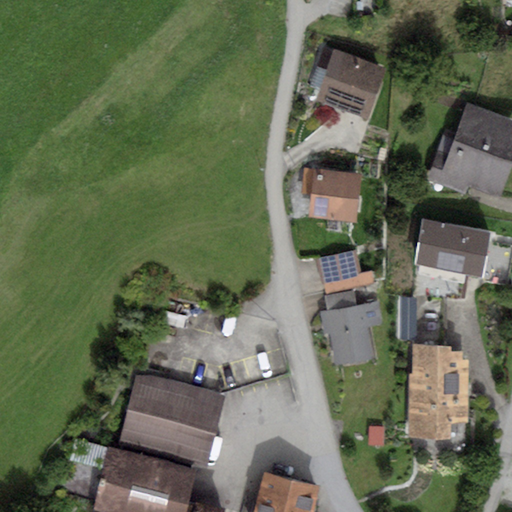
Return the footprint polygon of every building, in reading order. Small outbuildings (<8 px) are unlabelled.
[(386,68),(322,45),(315,66),(326,70),(315,101),(367,120),(386,68)] [(511,170),(511,121),(468,105),(454,140),(443,135),(426,181),(465,196),(469,186),(502,198),(511,170)] [(361,174),(303,168),(301,193),(310,194),(308,218),(356,223),(361,174)] [(491,232),(423,218),(413,262),(420,263),(465,273),(482,276),(489,241),(491,232)] [(511,280),(511,245),(489,241),(482,276),(482,280),(511,286),(511,280)] [(355,252),(317,259),(324,294),(373,284),(371,272),(359,274),(355,252)] [(465,273),(420,263),(418,274),(463,284),(465,273)] [(327,311),(320,312),(325,335),(329,334),(336,366),(375,358),(369,328),(383,325),(378,301),(357,305),(353,290),(324,297),(327,311)] [(150,376),(221,394),(290,375),(276,323),(160,294),(138,376),(150,376)] [(448,295),(413,295),(413,374),(409,374),(408,438),(450,438),(450,423),(467,423),(468,360),(462,360),(462,352),(452,352),(452,345),(448,345),(448,295)] [(416,297),(400,297),(399,339),(415,339),(416,297)] [(138,376),(135,376),(117,448),(199,468),(196,466),(207,469),(226,395),(221,394),(150,376),(138,376)] [(383,427),(368,427),(368,445),(383,445),(383,427)] [(199,468),(117,448),(74,436),(60,492),(95,501),(92,511),(224,511),(226,508),(194,500),(194,503),(190,502),(199,468)] [(313,511),(320,485),(264,473),(253,511),(313,511)]
